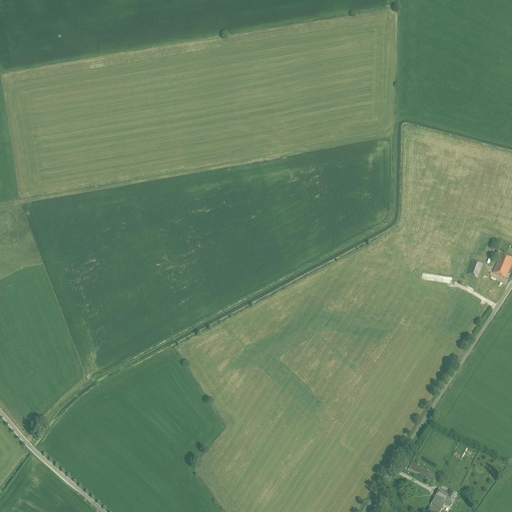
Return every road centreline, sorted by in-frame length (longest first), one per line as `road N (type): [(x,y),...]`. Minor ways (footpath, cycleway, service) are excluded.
road 1 (unclassified): [(365,511),(511,286)]
road 2 (unclassified): [(105,511),(0,410)]
